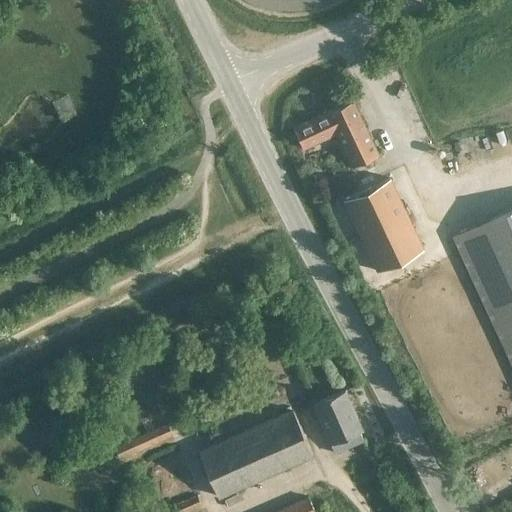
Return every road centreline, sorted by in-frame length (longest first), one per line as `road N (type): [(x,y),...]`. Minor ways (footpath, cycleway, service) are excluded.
road 1 (tertiary): [(449,511),(228,82)]
road 2 (unknown): [(0,361),(296,219)]
road 3 (unclassified): [(228,82),(405,0)]
